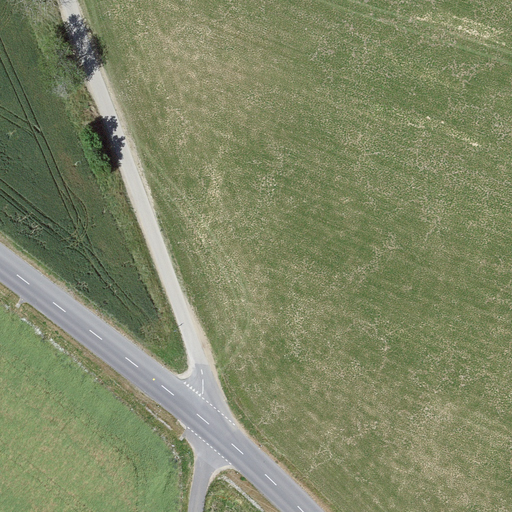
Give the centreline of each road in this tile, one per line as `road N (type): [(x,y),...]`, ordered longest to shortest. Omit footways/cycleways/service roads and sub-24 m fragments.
road 1 (track): [(70,0),(215,409)]
road 2 (tertiary): [(0,246),(215,409),(313,511)]
